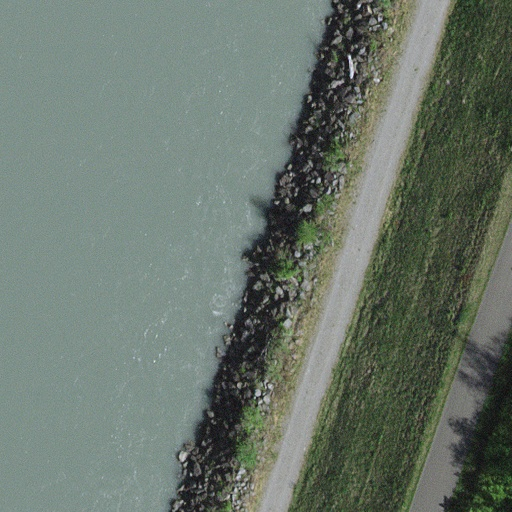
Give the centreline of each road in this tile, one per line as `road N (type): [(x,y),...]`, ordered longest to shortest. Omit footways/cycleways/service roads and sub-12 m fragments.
road 1 (track): [(442,0),(277,511)]
road 2 (track): [(442,511),(511,305)]
